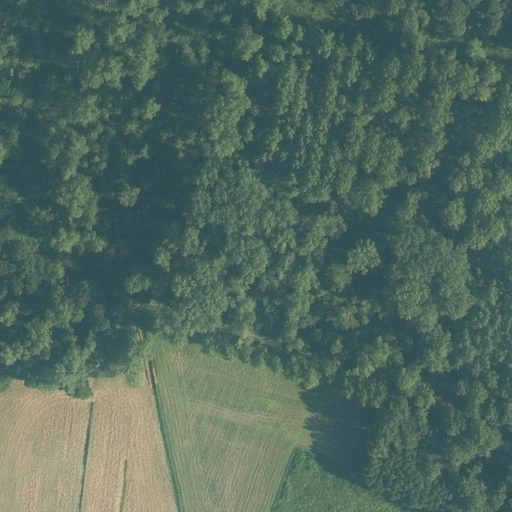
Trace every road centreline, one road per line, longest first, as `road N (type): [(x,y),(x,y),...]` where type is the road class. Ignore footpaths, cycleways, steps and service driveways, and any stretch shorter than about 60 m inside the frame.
road 1 (track): [(511,48),(342,29),(290,0)]
road 2 (track): [(139,305),(52,244),(11,176)]
